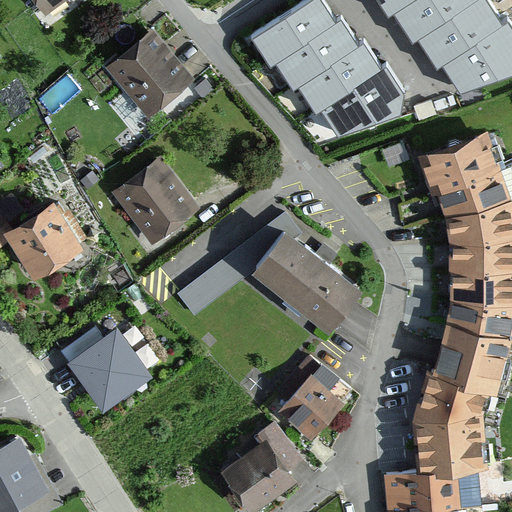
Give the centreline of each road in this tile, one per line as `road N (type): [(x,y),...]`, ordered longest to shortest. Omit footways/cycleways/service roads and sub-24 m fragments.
road 1 (residential): [(168,0),(390,264),(355,463),(361,511)]
road 2 (residential): [(40,389),(117,511)]
